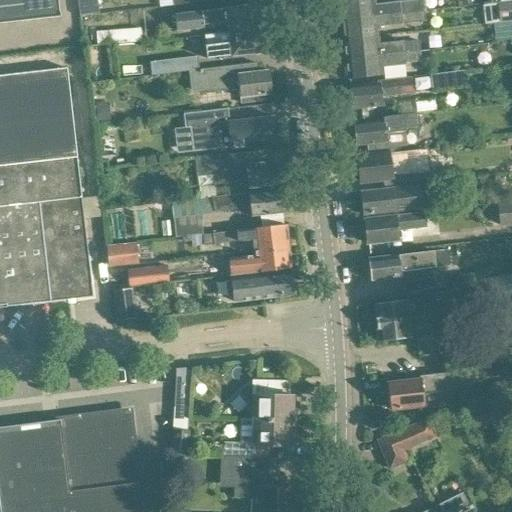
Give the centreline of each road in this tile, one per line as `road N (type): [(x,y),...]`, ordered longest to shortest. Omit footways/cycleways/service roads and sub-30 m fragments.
road 1 (unclassified): [(0,366),(336,327)]
road 2 (tertiary): [(299,0),(336,327)]
road 3 (tertiary): [(336,327),(335,511)]
